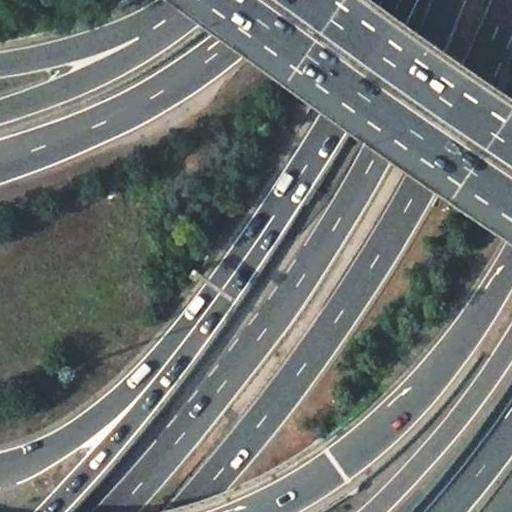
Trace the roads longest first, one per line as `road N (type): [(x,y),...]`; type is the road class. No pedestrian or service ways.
road 1 (trunk): [(439,0),(380,132),(304,264),(105,511)]
road 2 (trunk): [(178,511),(279,391),(360,275),(474,79),(504,0)]
road 3 (trunk): [(394,0),(258,240),(179,345)]
road 4 (trunk): [(253,511),(344,462),(413,399),(511,260)]
road 5 (trunk): [(237,0),(511,191)]
road 6 (trunk): [(0,158),(131,105),(188,70),(269,0)]
road 7 (trunk): [(511,133),(317,0)]
road 8 (trunk): [(190,0),(122,57),(0,111)]
road 9 (trunk): [(179,345),(89,421),(49,448),(0,466)]
road 10 (trunk): [(373,511),(455,424),(511,343)]
road 11 (trunk): [(179,345),(105,450),(48,511)]
road 12 (trunk): [(190,0),(76,44),(0,62)]
